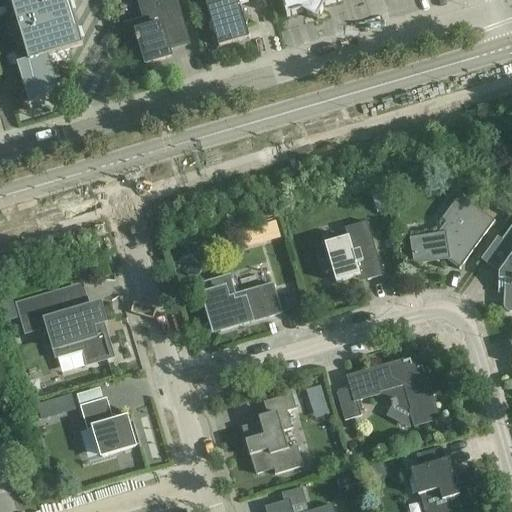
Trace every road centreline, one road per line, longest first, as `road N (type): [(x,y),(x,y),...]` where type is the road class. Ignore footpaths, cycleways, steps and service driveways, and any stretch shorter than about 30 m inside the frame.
road 1 (unclassified): [(0,158),(506,7)]
road 2 (residential): [(511,479),(471,332),(456,317),(434,311),(177,386)]
road 3 (tertiary): [(112,165),(511,48)]
road 4 (residential): [(177,386),(112,165)]
